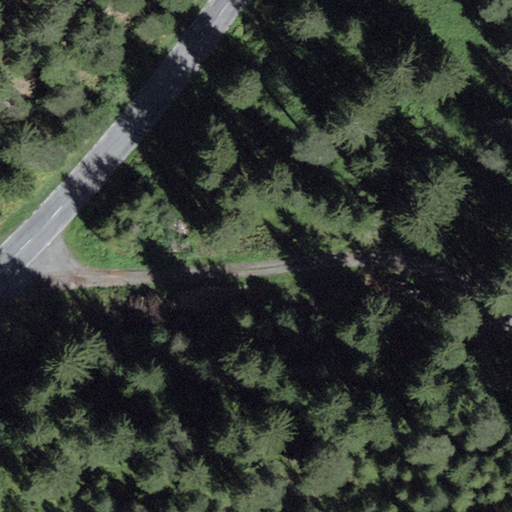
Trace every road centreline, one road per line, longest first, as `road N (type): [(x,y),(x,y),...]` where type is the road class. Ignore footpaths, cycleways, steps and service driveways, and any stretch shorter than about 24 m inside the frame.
road 1 (track): [(14,251),(95,274),(386,251),(460,258),(511,312)]
road 2 (residential): [(224,0),(0,264)]
